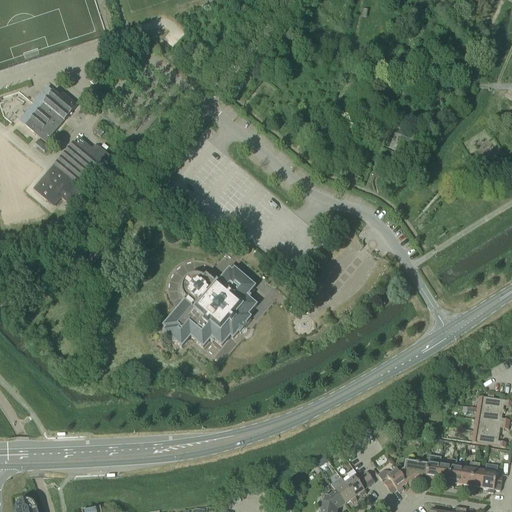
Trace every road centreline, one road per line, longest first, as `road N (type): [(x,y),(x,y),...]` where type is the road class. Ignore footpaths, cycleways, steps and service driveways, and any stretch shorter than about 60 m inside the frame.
road 1 (unclassified): [(449,333),(375,220),(302,189),(204,103),(291,0)]
road 2 (secondary): [(0,458),(186,450),(231,439),(310,411),(449,333)]
